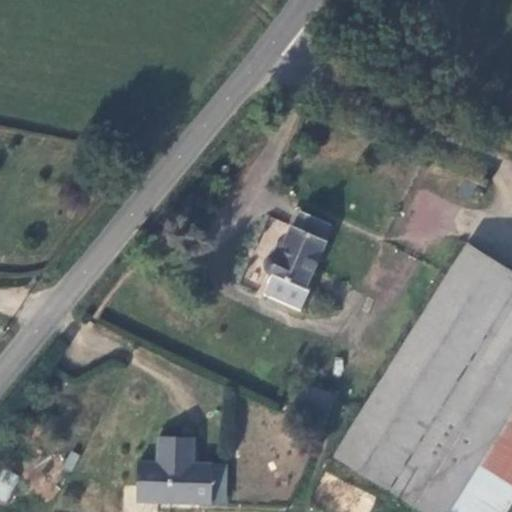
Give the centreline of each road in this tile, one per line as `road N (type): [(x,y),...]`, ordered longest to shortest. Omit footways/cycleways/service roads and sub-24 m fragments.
road 1 (secondary): [(270,46),(50,319)]
road 2 (unclassified): [(270,46),(511,160)]
